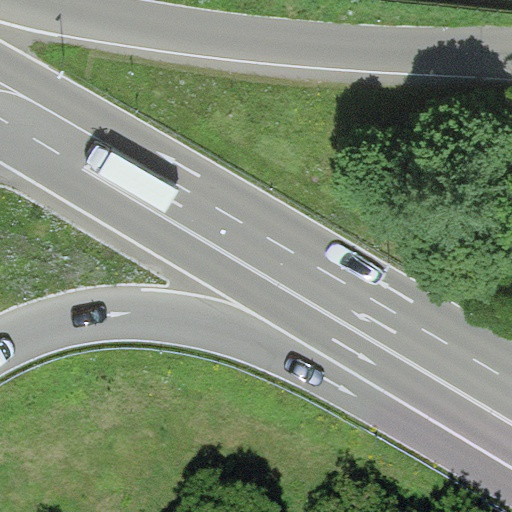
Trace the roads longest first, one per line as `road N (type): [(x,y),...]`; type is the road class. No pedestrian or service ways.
road 1 (primary): [(511,54),(213,37),(14,0)]
road 2 (primary): [(0,108),(382,345)]
road 3 (primary): [(0,339),(29,323),(170,308),(382,345)]
road 4 (primary): [(382,345),(511,422)]
